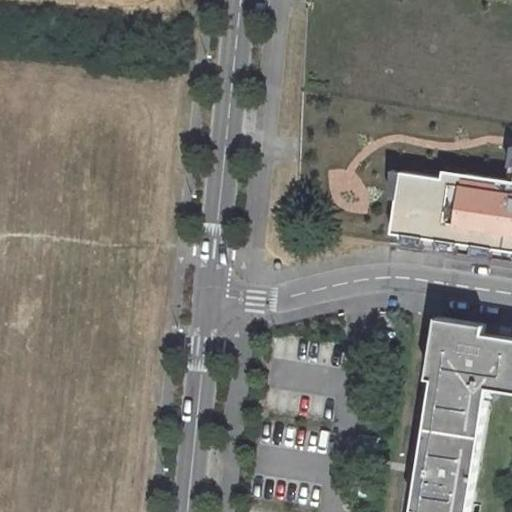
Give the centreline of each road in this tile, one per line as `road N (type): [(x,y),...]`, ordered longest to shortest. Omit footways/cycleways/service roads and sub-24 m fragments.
road 1 (residential): [(208,295),(275,300),(395,278),(511,295)]
road 2 (tertiary): [(208,295),(239,0)]
road 3 (tertiary): [(185,511),(208,295)]
road 4 (unknown): [(202,345),(64,336),(0,311)]
